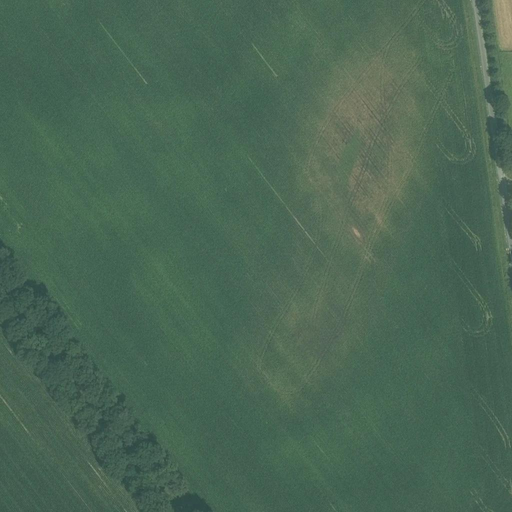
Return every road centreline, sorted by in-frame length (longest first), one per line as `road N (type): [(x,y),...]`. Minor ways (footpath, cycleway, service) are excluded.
road 1 (track): [(0,286),(170,511)]
road 2 (unclassified): [(475,0),(511,260)]
